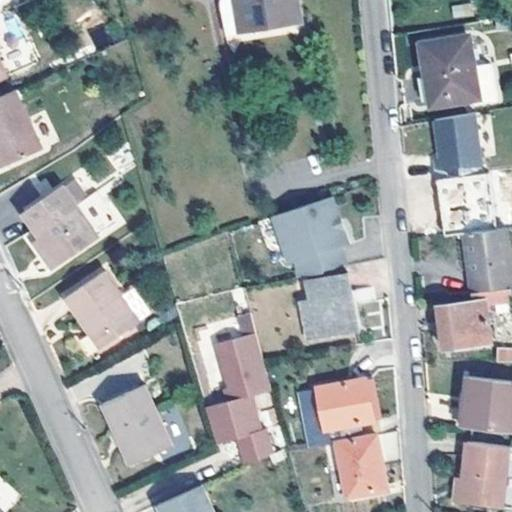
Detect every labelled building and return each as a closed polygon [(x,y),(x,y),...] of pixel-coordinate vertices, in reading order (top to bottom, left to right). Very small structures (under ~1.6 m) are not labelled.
[(236,0),(243,34),(298,24),(293,0),(236,0)] [(498,26),(511,23),(511,20),(509,15),(496,17),(498,26)] [(477,97),(478,103),(494,100),(488,66),(473,69),(467,37),(421,44),(430,105),(477,97)] [(16,93),(0,100),(0,149),(9,170),(42,153),(16,93)] [(434,158),(436,177),(483,171),(476,111),(434,117),(439,158),(434,158)] [(0,162),(4,172),(9,170),(0,149),(0,162)] [(443,233),(466,230),(495,228),(488,171),(483,171),(436,177),(443,233)] [(64,190),(77,208),(89,200),(75,181),(64,190)] [(98,239),(77,208),(64,190),(28,214),(43,235),(62,264),(98,239)] [(333,192),(327,194),(273,214),(290,261),(297,259),(299,276),(325,271),(325,268),(347,263),(344,241),(350,240),(333,192)] [(511,286),(511,273),(510,274),(506,227),(495,228),(466,230),(471,291),(510,287),(511,286)] [(56,268),(62,264),(43,235),(37,240),(56,268)] [(347,272),(313,278),(323,333),(364,325),(358,288),(350,290),(347,272)] [(106,274),(69,300),(103,350),(140,324),(106,274)] [(485,298),(486,304),(511,299),(511,297),(510,287),(471,291),(472,300),(485,298)] [(485,298),(472,300),(438,304),(444,346),(490,340),(486,304),(485,298)] [(265,363),(257,333),(218,343),(230,388),(233,400),(228,401),(214,405),(224,443),(239,439),(246,467),(274,453),(267,429),(262,429),(253,396),(272,391),(265,363)] [(497,362),(511,362),(511,349),(498,348),(497,362)] [(96,400),(152,380),(143,355),(87,375),(96,400)] [(460,424),(511,430),(511,380),(466,375),(464,392),(470,392),(468,409),(462,408),(460,424)] [(340,440),(362,436),(359,422),(375,418),(366,377),(316,387),(325,429),(318,430),(316,431),(319,444),(340,440)] [(107,402),(120,432),(123,430),(128,443),(125,444),(134,464),(174,446),(147,384),(107,402)] [(309,388),(318,430),(325,429),(316,387),(309,388)] [(456,424),(460,424),(462,408),(468,409),(470,392),(464,392),(458,391),(456,424)] [(362,436),(340,440),(349,494),(386,488),(377,433),(362,436)] [(511,445),(467,441),(461,502),(511,507),(511,445)] [(215,511),(204,488),(162,509),(163,511),(215,511)]
